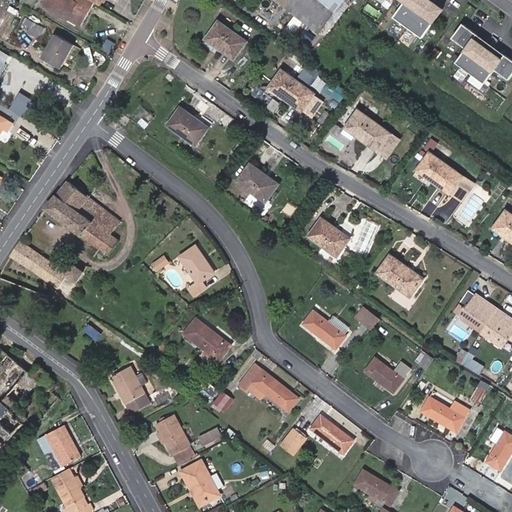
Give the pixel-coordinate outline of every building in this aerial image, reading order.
[(33,10),(15,0),(13,0),(11,5),(29,17),(33,10)] [(96,1),(93,0),(80,0),(79,2),(75,0),(46,0),(44,4),(82,26),(96,1)] [(276,0),(318,31),(345,0),(276,0)] [(443,7),(433,0),(402,0),(404,1),(394,16),(422,36),(443,7)] [(0,32),(7,36),(16,20),(0,11),(0,32)] [(48,29),(27,17),(23,23),(30,27),(28,31),(42,39),(48,29)] [(222,46),(220,48),(235,58),(247,41),(219,21),(208,36),(222,46)] [(511,72),(511,57),(463,22),(452,36),(466,45),(455,59),(485,81),(496,67),(509,77),(511,72)] [(42,57),(45,58),(61,67),(74,44),(56,34),(42,57)] [(207,38),(220,48),(222,46),(208,36),(207,38)] [(285,95),(284,97),(302,110),(315,93),(283,70),(272,85),(285,95)] [(270,87),(284,97),(285,95),(272,85),(270,87)] [(196,144),(208,128),(194,118),(195,116),(181,106),(169,124),(196,144)] [(359,109),(348,124),(361,134),(360,136),(389,157),(401,140),(359,109)] [(0,131),(2,127),(9,131),(14,123),(0,114),(0,131)] [(194,118),(208,128),(209,126),(195,116),(194,118)] [(346,127),(360,136),(361,134),(348,124),(346,127)] [(432,137),(427,147),(434,150),(439,140),(432,137)] [(433,177),(432,179),(451,193),(463,175),(431,151),(420,167),(433,177)] [(264,176),(266,174),(251,163),(238,180),(266,201),(278,185),(264,176)] [(418,169),(432,179),(433,177),(420,167),(418,169)] [(279,184),(266,174),(264,176),(278,185),(279,184)] [(463,175),(451,193),(463,201),(475,184),(463,175)] [(69,181),(47,207),(108,254),(119,239),(111,233),(120,220),(69,181)] [(468,224),(493,193),(479,183),(455,214),(468,224)] [(510,235),(508,237),(511,239),(511,213),(507,210),(496,225),(510,235)] [(335,228),(336,227),(323,217),(310,235),(337,255),(349,238),(335,228)] [(495,227),(508,237),(510,235),(496,225),(495,227)] [(350,237),(336,227),(335,228),(349,238),(350,237)] [(22,240),(11,256),(58,288),(68,275),(78,281),(85,272),(74,264),(69,272),(22,240)] [(215,271),(197,244),(181,256),(198,281),(190,287),(196,295),(207,287),(203,281),(215,271)] [(408,269),(410,267),(391,254),(378,272),(411,296),(423,279),(408,269)] [(170,263),(165,256),(153,264),(158,271),(170,263)] [(424,278),(410,267),(408,269),(423,279),(424,278)] [(489,323),(498,308),(477,293),(476,295),(469,291),(455,311),(460,315),(461,320),(481,334),(489,323)] [(363,321),(370,311),(364,307),(357,317),(363,321)] [(511,317),(498,308),(489,323),(511,338),(511,317)] [(346,335),(315,310),(305,322),(337,347),(346,335)] [(372,328),(380,318),(370,311),(363,321),(372,328)] [(204,348),(220,360),(232,344),(197,318),(185,333),(204,348)] [(89,325),(85,331),(97,340),(101,334),(89,325)] [(169,345),(164,341),(152,356),(158,360),(169,345)] [(50,390),(55,384),(46,377),(49,373),(39,365),(31,374),(0,346),(0,447),(25,422),(24,421),(29,417),(18,406),(39,381),(50,390)] [(216,366),(220,360),(204,348),(200,354),(216,366)] [(426,368),(434,357),(427,352),(419,363),(426,368)] [(456,358),(462,362),(463,360),(465,358),(459,354),(456,358)] [(468,364),(473,358),(467,354),(465,358),(463,360),(468,364)] [(395,371),(376,357),(366,370),(393,392),(404,378),(395,371)] [(404,378),(411,368),(402,361),(395,371),(404,378)] [(300,397),(256,363),(241,384),(247,389),(253,382),(290,410),(300,397)] [(145,392),(138,378),(131,365),(112,376),(132,412),(150,401),(145,392)] [(145,375),(138,378),(145,392),(152,388),(145,375)] [(202,396),(211,384),(207,380),(198,392),(202,396)] [(478,386),(487,391),(490,385),(481,381),(478,386)] [(218,389),(211,384),(202,396),(209,401),(218,389)] [(487,391),(478,386),(471,399),(479,404),(487,391)] [(232,397),(224,391),(214,403),(222,409),(232,397)] [(452,408),(431,396),(422,411),(457,431),(470,409),(456,401),(452,408)] [(196,409),(191,402),(184,408),(189,414),(196,409)] [(191,444),(187,437),(174,413),(157,423),(161,431),(166,440),(173,453),(191,444)] [(354,440),(322,415),(312,428),(344,453),(354,440)] [(82,456),(65,424),(47,434),(40,437),(57,471),(65,467),(64,465),(82,456)] [(205,446),(224,438),(219,426),(200,434),(205,446)] [(307,437),(295,428),(281,444),(294,454),(307,437)] [(166,440),(161,431),(158,433),(163,442),(166,440)] [(511,434),(507,431),(488,460),(501,469),(511,452),(511,434)] [(275,445),(267,439),(263,444),(271,451),(275,445)] [(202,459),(182,471),(193,491),(196,490),(204,504),(221,494),(218,488),(225,485),(217,472),(211,475),(202,459)] [(26,476),(34,467),(28,462),(21,471),(26,476)] [(267,465),(260,467),(261,475),(269,474),(267,465)] [(75,476),(71,467),(53,477),(67,506),(64,507),(66,511),(71,511),(77,509),(78,511),(88,511),(95,508),(92,503),(88,505),(85,499),(86,498),(81,487),(75,476)] [(378,496),(391,504),(399,491),(364,470),(356,483),(373,493),(370,497),(375,501),(378,496)] [(84,485),(79,474),(75,476),(81,487),(84,485)] [(48,488),(45,481),(31,489),(34,495),(48,488)] [(201,505),(204,504),(196,490),(193,491),(201,505)] [(247,499),(241,503),(244,509),(251,506),(247,499)]
